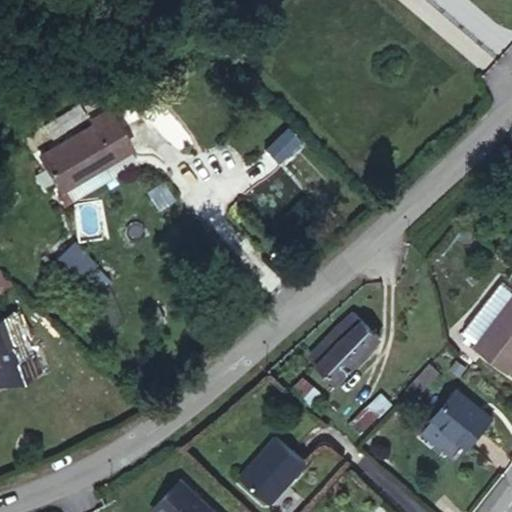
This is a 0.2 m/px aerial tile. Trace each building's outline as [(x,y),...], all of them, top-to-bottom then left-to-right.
[(87,131),(35,165),(56,198),(125,152),(100,114),(83,126),(87,131)] [(285,128),(263,152),(276,163),(298,139),(285,128)] [(72,239),(58,254),(80,275),(95,259),(72,239)] [(511,343),(511,282),(507,278),(463,332),(499,361),(511,343)] [(0,381),(27,373),(8,305),(0,307),(0,381)] [(348,306),(332,324),(358,346),(374,330),(348,306)] [(358,346),(332,324),(304,351),(329,375),(358,346)] [(438,347),(432,354),(442,361),(447,355),(438,347)] [(411,351),(390,378),(400,386),(407,377),(421,359),(411,351)] [(482,411),(448,382),(423,413),(442,429),(457,441),(482,411)] [(361,426),(387,403),(380,395),(354,417),(361,426)] [(423,413),(412,426),(431,442),(442,429),(423,413)] [(299,446),(268,420),(231,465),(264,491),(299,446)] [(162,470),(135,502),(147,511),(212,511),(208,509),(209,509),(162,470)]
